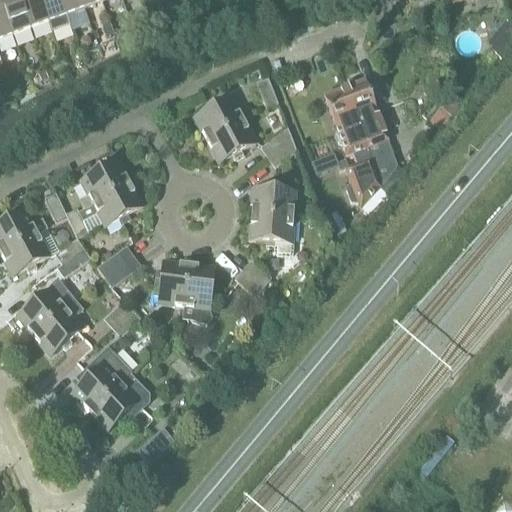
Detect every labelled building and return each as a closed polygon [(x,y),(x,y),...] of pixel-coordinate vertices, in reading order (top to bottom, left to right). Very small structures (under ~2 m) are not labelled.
[(0,0),(0,5),(12,39),(30,32),(18,0),(0,0)] [(18,0),(30,32),(48,25),(49,25),(39,0),(18,0)] [(39,0),(49,25),(48,25),(52,35),(70,28),(66,18),(67,18),(59,0),(39,0)] [(80,0),(59,0),(67,18),(85,11),(80,0)] [(80,0),(85,11),(103,5),(100,0),(80,0)] [(0,43),(12,39),(0,5),(0,43)] [(494,55),(501,61),(511,48),(511,45),(508,41),(506,40),(494,55)] [(269,84),(257,89),(266,113),(278,108),(269,84)] [(365,84),(344,92),(371,162),(386,199),(405,175),(397,168),(365,84)] [(344,92),(324,100),(337,135),(335,138),(338,146),(342,147),(347,160),(352,158),(356,168),(371,162),(344,92)] [(439,134),(463,106),(453,97),(428,125),(439,134)] [(205,144),(243,125),(231,102),(217,110),(214,106),(206,110),(208,114),(194,122),(205,144)] [(254,146),(243,125),(205,144),(217,166),(230,159),(232,162),(241,157),(239,154),(254,146)] [(261,151),(269,161),(292,144),(287,132),(261,151)] [(292,144),(269,161),(276,172),(297,156),(292,144)] [(338,170),(333,159),(325,162),(330,173),(338,170)] [(356,168),(345,173),(351,188),(346,192),(351,206),(358,206),(360,212),(361,211),(369,219),(386,199),(371,162),(356,168)] [(88,199),(79,204),(84,213),(84,214),(93,209),(92,207),(129,188),(118,166),(103,174),(101,170),(93,174),(95,178),(81,185),(88,199)] [(141,210),(129,188),(92,207),(93,209),(84,214),(84,213),(78,216),(83,225),(97,217),(104,229),(118,222),(120,225),(129,221),(127,217),(141,210)] [(252,193),(251,218),(292,220),(293,196),(278,195),(279,189),(269,189),(268,194),(252,193)] [(56,228),(67,223),(66,220),(57,200),(45,205),(56,228)] [(67,223),(77,243),(88,238),(78,215),(66,220),(67,223)] [(346,236),(336,215),(326,219),(337,240),(346,236)] [(32,229),(25,216),(10,223),(8,219),(0,223),(0,226),(1,228),(0,228),(0,256),(36,238),(47,232),(42,223),(32,229)] [(264,248),(274,248),(274,255),(277,258),(289,259),(293,256),(293,244),(291,244),(292,220),(251,218),(250,242),(265,243),(264,248)] [(48,260),(36,238),(0,256),(0,257),(12,279),(26,272),(28,276),(36,271),(34,267),(48,260)] [(63,268),(84,253),(77,243),(56,258),(63,268)] [(96,272),(104,282),(131,261),(124,251),(96,272)] [(84,253),(63,268),(58,271),(65,282),(91,264),(84,253)] [(131,261),(104,282),(111,293),(139,272),(131,261)] [(159,306),(184,309),(189,268),(164,265),(162,281),(158,280),(157,290),(161,290),(159,306)] [(252,266),(244,276),(263,292),(271,282),(252,266)] [(213,271),(189,268),(184,309),(182,324),(191,325),(199,328),(207,329),(213,322),(210,316),(208,312),(210,296),(215,296),(216,288),(211,287),(213,271)] [(255,302),(263,292),(244,276),(235,285),(255,302)] [(33,339),(75,304),(59,284),(37,303),(34,300),(26,307),(29,310),(17,320),(33,339)] [(81,331),(74,322),(83,314),(75,304),(33,339),(48,358),(61,347),(64,350),(72,344),(69,340),(81,331)] [(105,322),(113,331),(132,314),(123,305),(105,322)] [(113,331),(122,341),(141,324),(132,314),(113,331)] [(72,398),(90,416),(130,378),(132,377),(108,351),(75,383),(81,389),(72,398)] [(139,387),(130,378),(90,416),(107,434),(118,423),(125,430),(149,407),(149,398),(139,387)] [(138,455),(150,468),(175,444),(162,432),(138,455)]
